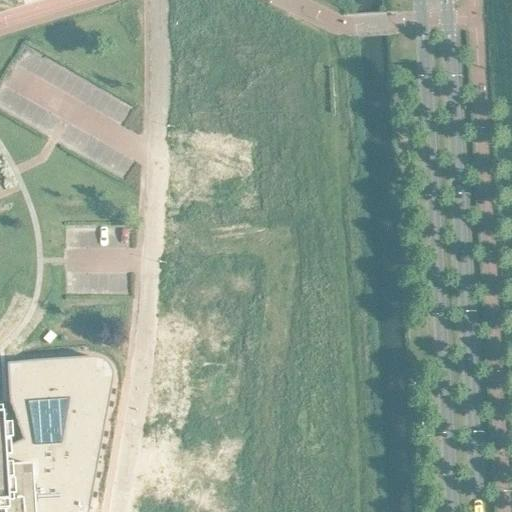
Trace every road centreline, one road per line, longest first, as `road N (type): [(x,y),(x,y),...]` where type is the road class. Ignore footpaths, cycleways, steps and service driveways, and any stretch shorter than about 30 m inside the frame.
road 1 (residential): [(162,0),(158,254),(124,511)]
road 2 (secondary): [(421,0),(456,511)]
road 3 (secondary): [(481,511),(450,0)]
